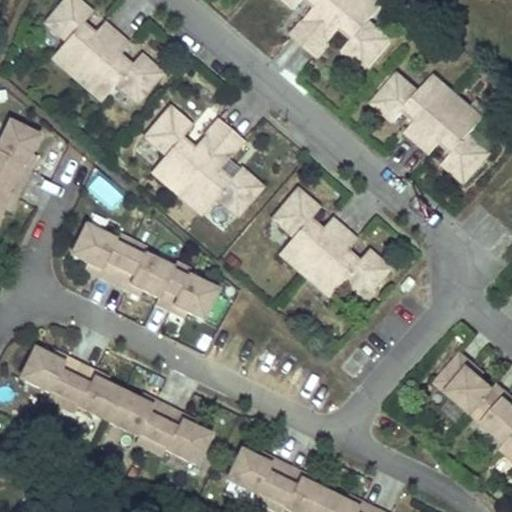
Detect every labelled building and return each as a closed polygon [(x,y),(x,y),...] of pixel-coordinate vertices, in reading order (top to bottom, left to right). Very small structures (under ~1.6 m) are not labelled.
[(119,57),(128,46),(104,24),(94,35),(82,25),(92,14),(75,0),(66,0),(54,14),(63,21),(54,31),(67,42),(52,59),(66,70),(68,68),(90,87),(88,89),(102,101),(116,85),(129,96),(138,85),(146,92),(161,74),(140,56),(131,66),(119,57)] [(368,23),(382,6),(374,0),(283,0),(295,9),(302,0),(305,0),(315,8),(292,35),(317,57),(340,30),(352,40),(342,51),(364,69),(379,51),(371,44),(380,34),(368,23)] [(63,21),(54,14),(46,24),(54,31),(63,21)] [(388,41),(380,34),(371,44),(379,51),(388,41)] [(90,87),(68,68),(66,70),(88,89),(90,87)] [(405,83),(397,76),(388,86),(396,93),(405,83)] [(467,137),(482,120),(468,108),(466,111),(455,101),(443,91),(445,89),(432,77),(417,94),(405,83),(396,93),(388,86),(373,105),(394,123),(403,112),(415,122),(406,133),(431,154),(440,144),(452,154),(443,165),(464,183),(479,165),(471,158),(480,148),(467,137)] [(137,103),(146,92),(138,85),(129,96),(137,103)] [(457,99),(445,89),(443,91),(455,101),(457,99)] [(468,108),(457,99),(455,101),(466,111),(468,108)] [(218,171),(242,144),(217,122),(193,150),(181,140),(191,128),(170,110),(155,128),(162,135),(154,145),(166,156),(152,172),(165,184),(167,182),(190,201),(188,203),(202,215),(216,199),(229,209),(237,199),(246,206),(261,188),(240,169),(230,181),(218,171)] [(15,199),(30,170),(24,167),(30,155),(38,138),(9,123),(0,141),(0,215),(4,208),(10,197),(15,199)] [(154,145),(162,135),(155,128),(146,138),(154,145)] [(479,165),(488,154),(480,148),(471,158),(479,165)] [(30,170),(35,158),(30,155),(24,167),(30,170)] [(190,201),(167,182),(165,184),(188,203),(190,201)] [(358,262),(346,252),(356,242),(330,220),(321,231),(310,220),(319,210),(298,192),(282,210),(290,217),(281,227),(294,237),(279,254),(293,266),(295,264),(318,283),(316,286),(330,298),(343,281),(356,292),(364,281),(373,288),(388,270),(367,252),(358,262)] [(9,211),(15,199),(10,197),(4,208),(9,211)] [(237,217),(246,206),(237,199),(229,209),(237,217)] [(281,227),(290,217),(282,210),(273,220),(281,227)] [(217,291),(187,277),(186,279),(172,272),(173,270),(143,255),(142,257),(128,250),(115,244),(116,242),(86,227),(71,256),(88,265),(100,271),(97,277),(127,291),(130,285),(141,291),(139,297),(171,312),(173,306),(186,312),(203,320),(217,291)] [(128,250),(133,242),(119,235),(116,242),(115,244),(128,250)] [(143,255),(147,248),(133,242),(128,250),(142,257),(143,255)] [(190,270),(177,263),(173,270),(172,272),(186,279),(187,277),(190,270)] [(318,283),(295,264),(293,266),(316,286),(318,283)] [(100,271),(88,265),(85,271),(97,277),(100,271)] [(400,286),(406,291),(415,281),(409,276),(400,286)] [(364,298),(373,288),(364,281),(356,292),(364,298)] [(141,291),(130,285),(127,291),(139,297),(141,291)] [(218,328),(228,300),(216,295),(206,324),(218,328)] [(186,312),(173,306),(171,312),(183,318),(186,312)] [(185,325),(182,339),(205,345),(208,331),(185,325)] [(184,417),(154,402),(152,408),(140,402),(105,385),(93,379),(96,373),(67,359),(64,365),(52,359),(34,350),(20,379),(50,394),(51,391),(65,398),(78,405),(77,408),(138,437),(139,435),(153,442),(167,449),(197,464),(210,437),(193,428),(181,422),(184,417)] [(67,359),(54,353),(52,359),(64,365),(67,359)] [(511,408),(504,401),(508,396),(495,386),(491,390),(478,379),(468,370),(472,366),(460,355),(434,384),(470,415),(472,413),(483,423),(481,425),(506,447),(502,452),(511,460),(511,408)] [(363,367),(351,356),(341,368),(353,379),(363,367)] [(482,374),(472,366),(468,370),(478,379),(482,374)] [(108,379),(96,373),(93,379),(105,385),(108,379)] [(65,398),(51,391),(50,394),(47,401),(60,408),(65,398)] [(154,402),(142,396),(140,402),(152,408),(154,402)] [(77,408),(78,405),(65,398),(60,408),(74,414),(77,408)] [(196,422),(184,417),(181,422),(193,428),(196,422)] [(149,451),(153,442),(139,435),(138,437),(135,444),(149,451)] [(162,458),(167,449),(153,442),(149,451),(162,458)] [(378,511),(361,503),(358,509),(346,503),(312,486),(299,480),(302,475),(273,461),(270,466),(258,460),(241,452),(226,481),(257,496),(258,493),(271,500),(285,507),(284,509),(290,511),(378,511)] [(270,466),(273,461),(260,454),(258,460),(270,466)] [(314,481),(302,475),(299,480),(312,486),(314,481)] [(226,486),(222,495),(248,505),(252,497),(226,486)] [(267,509),(271,500),(258,493),(257,496),(253,503),(267,509)] [(358,509),(361,503),(349,498),(346,503),(358,509)] [(282,511),(284,509),(285,507),(271,500),(267,509),(272,511),(282,511)]
